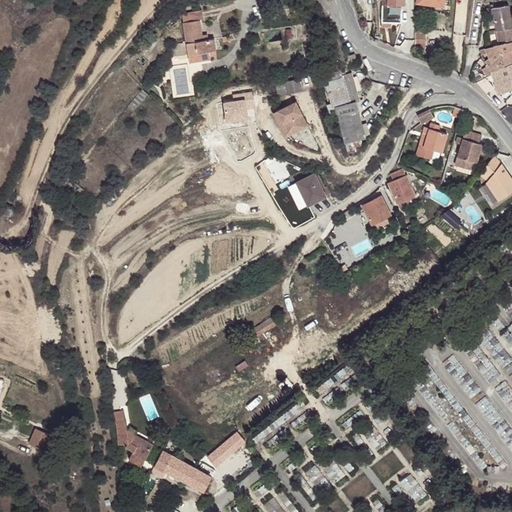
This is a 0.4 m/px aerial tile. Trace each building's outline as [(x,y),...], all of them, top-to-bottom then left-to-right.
[(391,23),(402,23),(402,5),(405,5),(405,0),(379,0),(382,0),(381,22),(391,23)] [(485,61),(488,65),(492,72),(493,72),(504,68),(504,66),(511,63),(511,23),(508,5),(492,8),(499,44),(494,45),(494,46),(484,48),(486,53),(489,58),(485,61)] [(202,12),(190,14),(191,21),(201,20),(203,19),(202,12)] [(209,51),(215,50),(216,50),(215,39),(208,40),(203,40),(202,35),(201,20),(191,21),(184,22),(186,41),(188,53),(198,52),(199,58),(210,56),(209,51)] [(425,32),(415,32),(414,47),(425,47),(425,32)] [(175,56),(188,53),(186,41),(178,42),(179,48),(174,49),(175,56)] [(188,53),(189,62),(211,59),(210,57),(210,56),(199,58),(198,52),(188,53)] [(349,55),(352,63),(358,62),(355,54),(349,55)] [(504,68),(493,72),(493,73),(476,82),(486,93),(494,86),(498,95),(504,93),(506,98),(511,95),(511,63),(504,66),(504,68)] [(488,65),(483,69),(487,75),(492,72),(488,65)] [(326,73),(328,81),(343,77),(342,75),(341,69),(326,73)] [(342,75),(343,77),(328,81),(334,102),(328,104),(331,113),(337,111),(336,107),(357,102),(359,101),(351,72),(342,75)] [(362,77),(359,83),(366,87),(369,80),(362,77)] [(289,92),(289,93),(301,90),(299,80),(287,82),(289,92)] [(328,104),(334,102),(328,81),(322,83),(328,104)] [(278,93),(289,92),(287,82),(276,84),(278,93)] [(132,101),(137,106),(147,94),(142,90),(132,101)] [(127,107),(133,111),(137,106),(132,101),(127,107)] [(308,126),(296,102),(278,111),(290,135),(308,126)] [(366,137),(357,102),(336,107),(337,111),(345,142),(348,152),(355,149),(353,140),(361,138),(366,137)] [(452,115),(460,118),(463,109),(455,107),(452,115)] [(421,123),(421,124),(434,118),(430,110),(417,116),(421,123)] [(285,138),(290,135),(278,111),(273,113),(285,138)] [(479,118),(469,113),(466,120),(477,125),(479,118)] [(431,123),(430,129),(439,131),(440,125),(431,123)] [(442,152),(447,134),(439,131),(430,129),(425,127),(423,133),(428,134),(424,147),(434,150),(442,152)] [(463,138),(458,136),(457,142),(462,144),(456,164),(475,170),(482,143),(480,142),(482,134),(466,130),(463,138)] [(432,159),(434,150),(424,147),(428,134),(423,133),(416,155),(432,159)] [(361,138),(353,140),(355,149),(363,148),(361,138)] [(494,156),(480,175),(487,181),(486,183),(499,201),(511,191),(511,178),(501,163),(494,156)] [(418,202),(407,175),(404,168),(391,174),(394,181),(388,183),(400,210),(418,202)] [(315,174),(298,182),(308,204),(330,194),(327,187),(325,188),(319,175),(317,176),(315,174)] [(390,214),(381,196),(363,206),(372,224),(390,214)] [(376,231),(394,221),(390,214),(372,224),(376,231)] [(116,421),(125,420),(124,410),(114,412),(116,421)] [(116,421),(115,421),(118,444),(128,443),(125,446),(133,451),(129,458),(142,465),(144,460),(153,444),(135,435),(134,434),(128,430),(126,429),(126,420),(125,420),(116,421)] [(36,428),(29,443),(44,449),(50,435),(36,428)] [(239,431),(215,450),(220,457),(244,438),(239,431)] [(47,451),(54,436),(50,435),(44,449),(47,451)] [(155,466),(152,471),(163,477),(166,472),(175,476),(183,480),(204,491),(212,476),(201,470),(193,465),(163,449),(162,449),(154,465),(155,466)] [(206,468),(220,457),(215,450),(201,461),(206,466),(206,468)] [(193,465),(201,470),(206,466),(201,461),(200,460),(193,465)]
